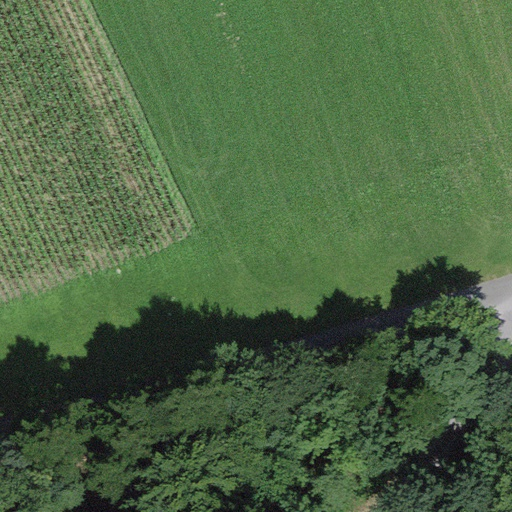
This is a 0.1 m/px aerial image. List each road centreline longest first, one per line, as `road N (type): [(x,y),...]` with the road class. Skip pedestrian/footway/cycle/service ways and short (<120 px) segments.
road 1 (track): [(511,299),(104,418),(0,434)]
road 2 (track): [(511,346),(387,511)]
